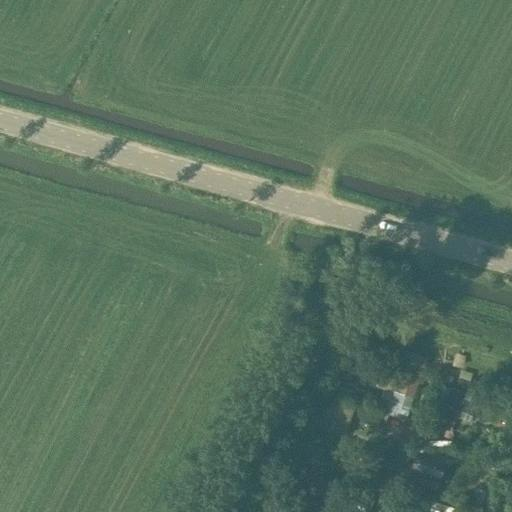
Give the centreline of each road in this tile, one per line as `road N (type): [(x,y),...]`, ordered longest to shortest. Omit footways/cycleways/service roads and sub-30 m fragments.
road 1 (unclassified): [(511,273),(0,131)]
road 2 (track): [(417,397),(376,511)]
